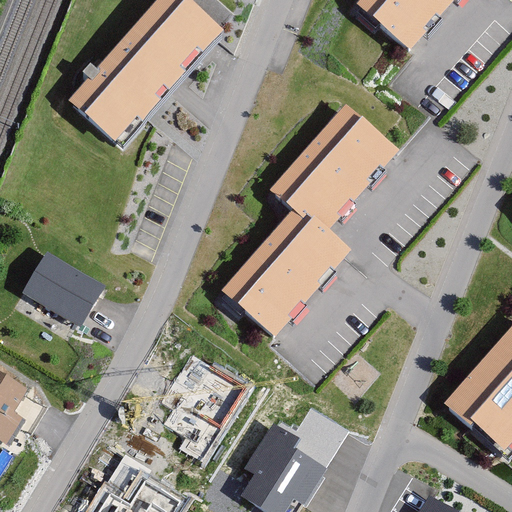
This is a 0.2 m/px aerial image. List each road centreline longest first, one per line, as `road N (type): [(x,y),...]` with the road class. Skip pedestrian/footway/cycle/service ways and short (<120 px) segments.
road 1 (residential): [(44,511),(150,322),(278,0)]
road 2 (residential): [(360,511),(511,130)]
